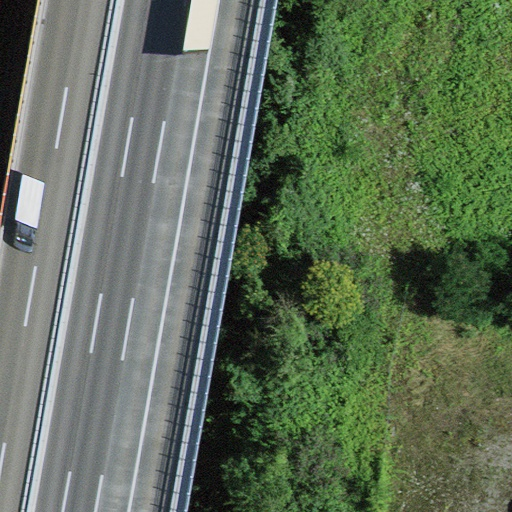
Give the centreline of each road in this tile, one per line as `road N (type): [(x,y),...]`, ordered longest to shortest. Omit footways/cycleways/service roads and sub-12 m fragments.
road 1 (motorway): [(100,511),(188,0)]
road 2 (motorway): [(98,0),(13,511)]
